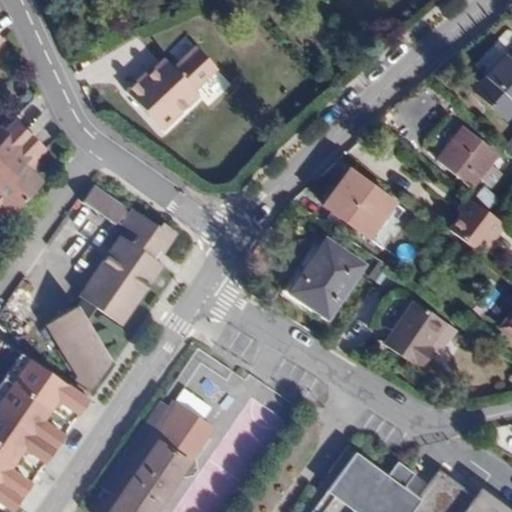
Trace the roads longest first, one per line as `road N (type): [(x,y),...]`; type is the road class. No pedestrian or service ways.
road 1 (residential): [(236,242),(272,187),(396,67),(480,0)]
road 2 (residential): [(49,511),(203,295)]
road 3 (residential): [(203,295),(420,423)]
road 4 (residential): [(99,141),(0,287)]
road 5 (residential): [(236,242),(99,141)]
road 6 (residential): [(99,141),(81,126),(22,0)]
